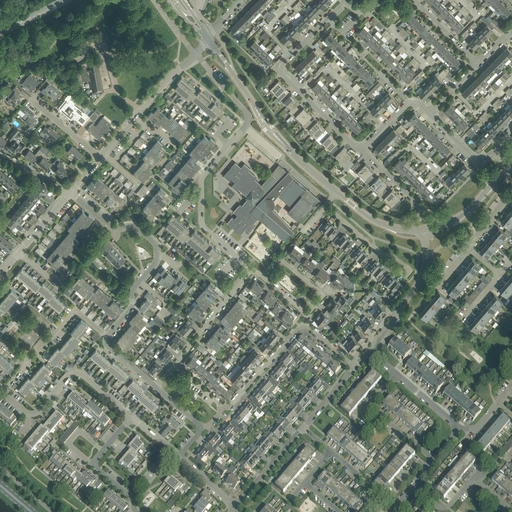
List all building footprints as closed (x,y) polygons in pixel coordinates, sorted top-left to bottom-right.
[(322,9),(327,5),(322,0),(316,0),(315,1),(316,3),(322,9)] [(435,9),(441,3),(437,0),(435,0),(430,5),(435,9)] [(496,9),(501,3),(498,0),(495,0),(491,4),(496,9)] [(259,12),(264,7),(258,2),(253,6),(259,12)] [(318,14),(322,9),(316,3),(312,8),(318,14)] [(439,14),(445,8),(441,3),(435,9),(439,14)] [(500,13),(506,7),(501,3),(496,9),(493,11),(497,15),(500,13)] [(255,16),(259,12),(253,6),(249,11),(255,16)] [(505,18),(511,12),(506,7),(500,13),(505,18)] [(314,18),(318,14),(312,8),(308,12),(314,18)] [(444,18),(450,12),(445,8),(439,14),(444,18)] [(468,15),(470,12),(468,10),(463,15),(464,16),(463,17),(469,22),(472,19),(468,15)] [(250,21),(255,16),(249,11),(244,15),(250,21)] [(309,23),(314,18),(308,12),(303,17),(309,23)] [(448,23),(454,17),(450,12),(444,18),(448,23)] [(408,27),(410,24),(416,18),(411,14),(412,14),(412,13),(403,22),(408,27)] [(246,25),(250,21),(244,15),(240,19),(246,25)] [(305,27),(309,23),(303,17),(299,21),(305,27)] [(453,27),(459,21),(454,17),(448,23),(453,27)] [(414,29),(420,23),(416,18),(410,24),(414,29)] [(489,23),(490,23),(485,18),(482,21),(487,25),(482,29),(488,35),(493,31),(492,30),(494,28),(489,23)] [(241,30),(246,25),(240,19),(235,24),(241,30)] [(305,27),(299,21),(296,19),(292,23),(294,26),(300,32),(305,27)] [(459,21),(453,27),(458,32),(463,26),(459,21)] [(419,33),(425,27),(420,23),(414,29),(419,33)] [(237,35),(241,30),(235,24),(231,28),(230,28),(237,35)] [(296,36),(300,32),(294,26),(290,30),(296,36)] [(362,38),(368,32),(363,27),(358,33),(362,38)] [(423,38),(429,32),(425,27),(419,33),(423,38)] [(484,40),(488,35),(482,29),(478,34),(484,40)] [(291,41),(296,36),(290,30),(285,35),(291,41)] [(367,42),(373,36),(368,32),(362,38),(367,42)] [(428,42),(434,36),(429,32),(423,38),(428,42)] [(484,40),(478,34),(476,32),(471,36),(474,38),(479,44),(484,40)] [(328,44),(334,38),(330,34),(330,33),(324,40),(328,44)] [(371,47),(377,41),(380,38),(375,33),(373,36),(367,42),(371,47)] [(287,45),(291,41),(285,35),(281,39),(287,45)] [(432,47),(438,41),(434,36),(428,42),(432,47)] [(333,49),(339,43),(334,38),(328,44),(333,49)] [(382,45),(385,42),(380,38),(377,41),(371,47),(376,51),(382,45)] [(475,49),(479,44),(474,38),(469,43),(475,49)] [(254,51),(259,45),(255,41),(249,47),(254,51)] [(437,51),(443,45),(438,41),(432,47),(437,51)] [(337,53),(343,47),(339,43),(333,49),(337,53)] [(258,56),(264,50),(259,45),(254,51),(258,56)] [(386,49),(382,45),(376,51),(380,55),(386,49)] [(441,56),(447,50),(443,45),(437,51),(441,56)] [(342,58),(348,52),(343,47),(337,53),(342,58)] [(511,48),(510,50),(507,48),(503,52),(509,58),(511,54),(511,48)] [(323,56),(321,54),(316,49),(314,51),(313,50),(309,55),(315,61),(317,58),(319,56),(321,57),(323,56)] [(385,60),(390,54),(386,49),(380,55),(385,60)] [(262,60),(268,54),(264,50),(258,56),(262,60)] [(446,60),(452,54),(447,50),(441,56),(446,60)] [(346,62),(352,56),(348,52),(342,58),(346,62)] [(504,63),(509,58),(503,52),(498,57),(504,63)] [(268,54),(262,60),(267,65),(273,59),(268,54)] [(389,64),(395,58),(390,54),(385,60),(389,64)] [(450,65),(456,59),(452,54),(446,60),(450,65)] [(310,65),(315,61),(309,55),(304,59),(310,65)] [(351,67),(357,61),(352,56),(346,62),(351,67)] [(500,67),(504,63),(498,57),(494,61),(500,67)] [(393,69),(399,63),(395,58),(389,64),(393,69)] [(77,92),(84,90),(82,82),(90,80),(92,91),(103,89),(103,90),(104,90),(98,59),(87,61),(88,66),(82,67),(82,70),(79,70),(72,71),(77,92)] [(306,70),(310,65),(304,59),(300,64),(306,70)] [(456,59),(450,65),(455,69),(461,63),(456,59)] [(355,71),(361,65),(357,61),(351,67),(349,69),(353,73),(355,71)] [(495,72),(500,67),(494,61),(489,66),(495,72)] [(398,73),(404,67),(399,63),(393,69),(398,73)] [(301,74),(306,70),(300,64),(295,68),(301,74)] [(360,76),(366,70),(361,65),(355,71),(360,76)] [(491,76),(495,72),(489,66),(485,70),(491,76)] [(402,78),(408,72),(404,67),(398,73),(402,78)] [(364,80),(370,74),(366,70),(360,76),(364,80)] [(486,81),(491,76),(485,70),(480,75),(486,81)] [(407,82),(413,76),(408,72),(402,78),(407,82)] [(439,74),(438,72),(435,74),(430,79),(432,80),(438,86),(443,81),(442,80),(444,78),(439,74)] [(44,88),(42,91),(45,93),(44,94),(46,93),(51,97),(50,99),(53,102),(56,99),(56,98),(55,98),(58,94),(61,91),(53,84),(55,82),(52,80),(54,76),(50,73),(48,76),(45,80),(49,83),(44,89),(44,88)] [(36,88),(35,87),(39,82),(30,74),(22,83),(31,91),(33,89),(34,90),(36,88)] [(368,89),(371,86),(376,82),(374,80),(375,79),(370,74),(364,80),(366,82),(363,84),(368,89)] [(415,81),(420,77),(417,75),(409,84),(411,86),(415,81)] [(482,85),(486,81),(480,75),(476,79),(482,85)] [(15,78),(13,81),(19,87),(22,84),(15,78)] [(180,86),(185,81),(181,78),(177,83),(178,84),(174,89),(178,92),(182,87),(180,86)] [(272,95),(274,93),(282,85),(278,81),(275,83),(271,78),(264,85),(269,91),(272,95)] [(483,87),(482,85),(476,79),(471,84),(477,90),(477,89),(480,92),(482,94),(486,89),(483,87)] [(433,91),(438,86),(432,80),(427,85),(433,91)] [(184,89),(188,84),(185,81),(180,86),(182,87),(178,92),(181,95),(186,90),(184,89)] [(316,93),(322,87),(316,81),(311,86),(312,87),(312,88),(316,93)] [(376,90),(381,85),(379,82),(370,91),(372,94),(376,89),(376,90)] [(187,91),(192,86),(188,84),(184,89),(186,90),(181,95),(185,98),(189,93),(187,91)] [(473,94),(477,90),(471,84),(467,88),(473,94)] [(279,101),(286,95),(283,92),(286,89),(282,85),(274,93),(278,97),(276,98),(279,101)] [(429,95),(433,91),(427,85),(423,89),(429,95)] [(190,98),(195,93),(193,92),(195,90),(192,86),(187,91),(189,93),(185,98),(188,101),(190,98)] [(321,97),(327,91),(322,87),(316,93),(321,97)] [(429,95),(423,89),(421,87),(416,91),(424,100),(429,95)] [(20,93),(16,89),(14,88),(7,96),(9,98),(8,99),(8,100),(8,101),(8,102),(9,103),(10,103),(11,103),(11,102),(16,106),(18,104),(20,102),(20,101),(20,100),(18,98),(19,96),(18,95),(20,93)] [(473,94),(467,88),(462,93),(462,92),(465,96),(464,97),(467,100),(468,99),(473,94)] [(200,98),(204,93),(200,90),(196,95),(195,93),(190,98),(194,101),(198,96),(200,98)] [(325,102),(331,96),(327,91),(321,97),(325,102)] [(395,98),(394,97),(389,92),(384,97),(390,103),(395,98)] [(203,101),(207,96),(204,93),(200,98),(198,96),(194,101),(197,104),(202,99),(203,101)] [(72,105),(68,101),(71,97),(71,95),(70,94),(68,94),(65,99),(66,99),(59,108),(60,109),(60,110),(71,119),(73,117),(82,125),(86,120),(81,116),(83,114),(83,112),(74,104),(72,105)] [(287,106),(296,98),(291,94),(288,97),(286,95),(279,101),(282,104),(283,102),(287,106)] [(207,104),(211,99),(207,96),(203,101),(202,99),(197,104),(201,107),(205,102),(207,104)] [(330,106),(336,100),(331,96),(325,102),(330,106)] [(334,111),(343,102),(338,97),(336,100),(330,106),(334,111)] [(386,107),(390,103),(384,97),(380,101),(386,107)] [(291,116),(298,109),(295,106),(300,102),(296,98),(287,106),(291,110),(288,112),(291,116)] [(210,107),(214,102),(211,99),(207,104),(205,102),(201,107),(204,110),(208,105),(210,107)] [(381,112),(386,107),(380,101),(375,106),(381,112)] [(213,110),(218,105),(214,102),(210,107),(208,105),(204,110),(208,113),(212,108),(213,110)] [(339,115),(346,107),(342,103),(343,102),(334,111),(339,115)] [(455,110),(454,109),(456,108),(451,104),(444,111),(449,116),(455,110)] [(217,113),(221,108),(218,105),(213,110),(212,108),(208,113),(211,116),(215,111),(217,113)] [(380,113),(381,112),(375,106),(371,111),(378,118),(381,115),(380,113)] [(33,113),(27,107),(25,110),(27,111),(25,112),(26,113),(23,117),(26,119),(24,121),(30,125),(27,129),(31,131),(35,127),(34,126),(36,124),(35,123),(37,121),(35,119),(35,118),(33,116),(32,117),(31,116),(33,113)] [(343,120),(349,114),(351,112),(346,107),(339,115),(343,120)] [(157,116),(161,111),(157,108),(153,113),(151,111),(147,117),(151,120),(155,115),(157,116)] [(219,114),(220,116),(225,111),(221,108),(217,113),(215,111),(211,116),(215,119),(219,114)] [(298,122),(299,121),(308,112),(304,108),(300,111),(298,109),(291,116),(294,118),(298,122)] [(459,114),(455,110),(449,116),(453,120),(459,114)] [(508,121),(511,116),(511,115),(506,110),(502,115),(508,121)] [(160,119),(164,114),(161,111),(157,116),(155,115),(151,120),(154,123),(158,118),(160,119)] [(305,129),(311,122),(309,120),(312,116),(308,112),(299,121),(303,124),(302,126),(305,129)] [(93,113),(89,117),(93,121),(97,116),(93,113)] [(413,124),(419,118),(414,114),(415,113),(412,115),(411,114),(407,118),(413,124)] [(161,125),(168,117),(164,114),(160,119),(158,118),(154,123),(158,126),(160,123),(161,125)] [(348,124),(354,118),(349,114),(343,120),(348,124)] [(464,119),(460,115),(459,114),(453,120),(458,125),(464,119)] [(503,125),(508,121),(502,115),(497,119),(503,125)] [(171,124),(175,119),(171,116),(169,118),(168,117),(161,125),(165,127),(169,123),(171,124)] [(109,127),(111,125),(112,124),(103,117),(95,126),(92,123),(87,130),(89,131),(89,132),(90,133),(95,136),(94,136),(95,134),(97,136),(96,137),(99,139),(109,127)] [(352,129),(358,123),(354,118),(348,124),(352,129)] [(417,129),(423,123),(419,118),(413,124),(417,129)] [(174,127),(178,122),(175,119),(171,124),(169,123),(165,127),(168,130),(172,125),(174,127)] [(468,123),(465,120),(464,119),(458,125),(464,131),(469,127),(467,125),(468,123)] [(499,130),(503,125),(497,119),(493,124),(499,130)] [(311,135),(321,125),(317,121),(314,125),(311,122),(305,129),(307,131),(311,135)] [(177,130),(182,125),(178,122),(174,127),(172,125),(168,130),(172,133),(176,128),(177,130)] [(358,123),(352,129),(357,133),(363,127),(358,123)] [(422,133),(428,127),(423,123),(417,129),(422,133)] [(494,134),(499,130),(493,124),(488,128),(494,134)] [(181,133),(185,128),(182,125),(177,130),(176,128),(172,133),(175,136),(179,131),(181,133)] [(318,142),(324,135),(322,133),(325,129),(321,125),(311,135),(315,139),(316,140),(318,142)] [(40,127),(38,130),(40,132),(40,133),(44,137),(44,138),(44,139),(45,140),(46,140),(47,139),(48,140),(51,138),(55,141),(56,139),(60,135),(53,129),(52,129),(50,128),(51,127),(50,126),(44,133),(42,131),(45,127),(43,129),(40,127)] [(426,138),(432,132),(428,127),(422,133),(426,138)] [(11,140),(19,131),(16,128),(8,138),(11,140)] [(184,136),(189,131),(185,128),(181,133),(179,131),(175,136),(181,141),(185,136),(184,136)] [(399,135),(401,133),(397,128),(395,131),(394,130),(389,134),(395,140),(398,143),(403,138),(400,135),(399,135)] [(475,133),(474,132),(470,128),(466,133),(468,135),(471,138),(475,133)] [(490,139),(494,134),(488,128),(484,133),(490,139)] [(431,142),(437,136),(432,132),(426,138),(431,142)] [(485,143),(490,139),(484,133),(479,137),(485,143)] [(326,147),(334,138),(330,134),(327,138),(324,135),(318,142),(320,145),(322,143),(326,147)] [(390,145),(395,140),(389,134),(385,139),(390,145)] [(208,141),(213,146),(215,143),(210,138),(209,140),(204,136),(201,139),(206,143),(208,141)] [(435,147),(441,141),(437,136),(431,142),(435,147)] [(481,148),(485,143),(479,137),(475,142),(481,148)] [(331,155),(338,148),(335,146),(338,143),(334,138),(326,147),(324,148),(328,152),(331,155)] [(210,149),(213,146),(208,141),(206,143),(201,139),(198,143),(203,147),(205,145),(210,149)] [(386,149),(390,145),(385,139),(380,143),(386,149)] [(22,153),(25,149),(27,147),(25,145),(23,147),(16,140),(10,148),(15,152),(18,149),(20,150),(19,151),(22,153)] [(157,150),(163,154),(166,150),(161,146),(162,145),(157,140),(154,144),(159,148),(157,150)] [(440,151),(446,145),(441,141),(435,147),(440,151)] [(206,153),(210,149),(205,145),(203,147),(198,143),(195,146),(200,150),(201,149),(206,153)] [(375,147),(376,148),(373,151),(379,156),(386,149),(380,143),(377,146),(377,145),(375,147)] [(160,157),(163,154),(157,150),(159,148),(154,144),(151,147),(156,151),(154,153),(160,157)] [(449,151),(450,150),(446,145),(440,151),(444,156),(445,155),(447,157),(451,153),(449,151)] [(38,158),(46,149),(42,146),(35,155),(29,149),(24,155),(31,161),(36,156),(38,158)] [(77,160),(82,154),(72,146),(67,152),(77,160)] [(204,156),(206,153),(201,149),(200,150),(195,146),(192,150),(197,154),(198,152),(204,156)] [(136,151),(132,147),(131,147),(129,149),(134,153),(137,155),(138,154),(135,152),(136,151)] [(157,161),(160,157),(154,153),(156,151),(151,147),(148,151),(153,155),(151,157),(157,161)] [(339,160),(347,152),(343,148),(340,151),(338,148),(331,155),(334,158),(335,156),(339,160)] [(47,155),(46,155),(50,151),(46,149),(38,158),(40,160),(38,162),(45,168),(50,163),(44,158),(47,155)] [(137,155),(134,153),(129,149),(127,151),(132,156),(133,155),(137,158),(138,156),(137,155)] [(201,160),(204,156),(198,152),(197,154),(192,150),(189,153),(192,155),(197,160),(198,158),(201,160)] [(154,165),(157,161),(151,157),(153,155),(148,151),(145,155),(150,159),(149,160),(154,165)] [(348,159),(352,156),(347,152),(339,160),(343,164),(341,165),(344,168),(341,171),(342,172),(339,175),(341,177),(350,168),(354,164),(348,159)] [(151,168),(154,165),(149,160),(150,159),(145,155),(142,158),(145,160),(143,161),(151,168)] [(196,161),(197,160),(192,155),(189,159),(193,163),(192,164),(197,169),(200,165),(196,161)] [(66,170),(62,167),(64,165),(59,161),(61,159),(59,157),(53,164),(55,166),(53,169),(54,170),(53,170),(54,172),(55,171),(61,176),(66,170)] [(407,161),(405,159),(401,161),(398,158),(393,163),(395,165),(394,166),(398,170),(404,164),(407,161)] [(194,172),(197,169),(192,164),(193,163),(189,159),(186,162),(191,166),(189,168),(194,172)] [(150,169),(151,168),(143,161),(140,165),(145,169),(144,171),(149,175),(152,171),(150,169)] [(360,177),(370,168),(365,164),(362,167),(357,162),(357,161),(354,164),(350,168),(353,171),(356,174),(360,177)] [(191,176),(194,172),(189,168),(191,166),(186,162),(183,166),(188,170),(186,171),(191,176)] [(279,165),(261,185),(254,179),(253,181),(251,180),(255,176),(249,171),(250,169),(244,163),(241,167),(235,162),(230,168),(232,170),(231,172),(229,170),(223,176),(230,181),(231,179),(235,182),(231,186),(238,192),(239,190),(247,196),(245,198),(247,199),(242,206),(244,207),(243,209),(239,205),(233,212),(237,215),(234,218),(232,217),(227,223),(222,229),(237,242),(242,236),(241,235),(244,231),(248,234),(255,226),(253,224),(260,217),(263,220),(266,224),(265,225),(285,241),(293,231),(272,208),(273,208),(274,206),(275,205),(275,202),(275,201),(274,200),(278,196),(291,207),(288,212),(300,223),(304,219),(320,200),(320,201),(320,200),(316,197),(315,198),(310,193),(311,192),(307,189),(306,190),(287,174),(288,173),(279,165)] [(403,175),(409,169),(404,164),(398,170),(403,175)] [(470,170),(468,167),(464,164),(460,168),(466,174),(470,170)] [(146,178),(149,175),(144,171),(145,169),(140,165),(138,168),(142,172),(141,174),(146,178)] [(189,179),(191,176),(186,171),(188,170),(183,166),(180,169),(185,173),(183,174),(189,179)] [(141,174),(142,172),(138,168),(133,173),(143,182),(146,178),(141,174)] [(363,187),(373,178),(370,175),(374,172),(370,168),(360,177),(364,181),(360,184),(363,187)] [(461,179),(466,174),(460,168),(455,173),(461,179)] [(186,182),(189,179),(183,174),(185,173),(180,169),(177,172),(182,176),(181,178),(186,182)] [(407,179),(413,173),(409,169),(403,175),(407,179)] [(183,186),(186,182),(181,178),(182,176),(177,172),(174,176),(179,180),(178,181),(183,186)] [(3,184),(9,177),(4,173),(0,177),(0,181),(3,184)] [(412,184),(418,178),(413,173),(407,179),(412,184)] [(457,183),(461,179),(455,173),(451,177),(457,183)] [(180,189),(183,186),(178,181),(179,180),(174,176),(171,179),(176,183),(175,185),(180,189)] [(8,188),(14,181),(9,177),(3,184),(8,188)] [(102,181),(100,179),(98,177),(94,182),(92,181),(88,186),(91,189),(96,184),(98,185),(102,181)] [(374,189),(383,181),(379,177),(375,180),(373,178),(363,187),(366,190),(369,187),(370,188),(371,187),(374,190),(374,189)] [(452,188),(457,183),(451,177),(446,182),(452,188)] [(416,188),(422,182),(418,178),(412,184),(416,188)] [(177,193),(180,189),(175,185),(176,183),(171,179),(168,183),(173,187),(171,189),(177,193)] [(6,190),(7,192),(11,195),(19,186),(14,181),(8,188),(6,190)] [(105,183),(104,183),(102,181),(98,185),(96,184),(91,189),(95,192),(99,187),(101,188),(105,183)] [(380,197),(386,191),(384,188),(387,185),(383,181),(374,189),(378,193),(377,194),(380,197)] [(421,193),(427,187),(422,182),(416,188),(421,193)] [(53,202),(55,199),(51,195),(50,196),(47,194),(50,191),(47,188),(48,187),(43,183),(42,184),(40,183),(36,187),(43,193),(48,198),(53,202)] [(108,186),(105,183),(101,188),(99,187),(95,192),(98,195),(103,190),(105,191),(108,186)] [(108,194),(112,189),(108,186),(105,191),(103,190),(98,195),(102,198),(106,193),(108,194)] [(39,198),(43,193),(36,187),(32,192),(39,198)] [(425,197),(431,191),(427,187),(421,193),(425,197)] [(161,197),(166,202),(169,198),(167,196),(168,195),(160,188),(157,192),(162,196),(161,197)] [(115,192),(112,189),(108,194),(106,193),(102,198),(105,201),(109,196),(111,197),(115,192)] [(388,202),(396,194),(392,190),(389,193),(386,191),(380,197),(383,200),(384,199),(388,202)] [(436,196),(435,195),(431,191),(425,197),(430,202),(436,196)] [(34,203),(39,198),(32,192),(28,197),(34,203)] [(119,195),(116,193),(115,192),(111,197),(109,196),(105,201),(108,204),(113,198),(115,200),(119,195)] [(163,205),(166,202),(161,197),(162,196),(157,192),(154,195),(159,199),(158,201),(163,205)] [(434,206),(440,200),(443,198),(438,193),(435,195),(436,196),(430,202),(434,206)] [(389,207),(390,208),(393,211),(400,204),(400,203),(399,204),(397,201),(400,198),(396,194),(388,202),(391,205),(389,207)] [(122,198),(120,196),(119,195),(115,200),(113,198),(108,204),(112,207),(116,202),(118,203),(122,198)] [(160,208),(163,205),(158,201),(159,199),(154,195),(151,198),(156,202),(155,204),(160,208)] [(30,208),(34,203),(28,197),(23,202),(30,208)] [(126,201),(123,199),(122,198),(118,203),(116,202),(112,207),(119,213),(123,208),(121,206),(126,201)] [(157,212),(160,208),(155,204),(156,202),(151,198),(148,202),(153,206),(152,208),(157,212)] [(26,213),(30,208),(23,202),(19,207),(26,213)] [(154,215),(157,212),(152,208),(153,206),(148,202),(146,205),(150,209),(149,211),(154,215)] [(151,219),(154,215),(149,211),(150,209),(146,205),(143,209),(147,213),(146,215),(151,219)] [(22,218),(26,213),(19,207),(15,212),(22,218)] [(24,220),(22,218),(15,212),(11,217),(17,223),(20,225),(24,220)] [(94,218),(89,214),(87,216),(83,212),(79,215),(84,220),(86,218),(91,222),(94,218)] [(88,226),(91,222),(86,218),(84,220),(79,215),(76,219),(81,223),(83,221),(88,226)] [(511,217),(508,215),(506,217),(504,215),(503,217),(511,224),(511,217)] [(32,217),(32,218),(30,216),(28,219),(29,220),(28,221),(32,225),(33,223),(34,224),(36,222),(32,217)] [(171,224),(175,219),(172,216),(167,221),(169,222),(165,227),(169,230),(173,225),(171,224)] [(17,223),(11,217),(7,222),(13,228),(15,226),(20,231),(21,230),(26,234),(28,231),(23,227),(20,225),(17,223)] [(511,224),(503,217),(501,218),(504,220),(502,222),(499,220),(508,228),(506,230),(511,234),(511,232),(511,231),(510,229),(511,226),(511,224)] [(85,229),(88,226),(83,221),(81,223),(76,219),(73,222),(78,227),(80,225),(85,229)] [(179,222),(177,220),(175,219),(171,224),(173,225),(169,230),(172,233),(176,228),(174,227),(179,222)] [(326,232),(332,225),(328,221),(325,225),(322,223),(318,228),(321,230),(322,229),(326,232)] [(82,233),(85,229),(80,225),(78,227),(73,222),(70,226),(76,230),(77,229),(82,233)] [(182,225),(181,223),(179,222),(174,227),(176,228),(172,233),(175,236),(180,231),(178,230),(182,225)] [(186,228),(184,226),(182,225),(178,230),(180,231),(175,236),(179,239),(183,234),(181,233),(186,228)] [(332,240),(333,239),(336,235),(334,233),(337,229),(332,225),(326,232),(325,234),(332,240)] [(79,236),(82,233),(77,229),(76,230),(70,226),(68,229),(70,231),(75,235),(77,234),(79,236)] [(511,234),(506,230),(504,232),(497,227),(500,229),(498,231),(496,229),(494,231),(506,241),(507,242),(510,238),(509,237),(511,234)] [(189,231),(187,229),(186,228),(181,233),(183,234),(179,239),(183,242),(185,240),(189,234),(187,233),(189,231)] [(74,237),(75,235),(70,231),(67,235),(72,239),(71,240),(76,245),(79,241),(74,237)] [(198,234),(196,233),(195,231),(190,236),(189,234),(185,240),(188,242),(192,238),(194,239),(198,234)] [(505,242),(506,241),(494,231),(493,232),(495,234),(493,237),(501,243),(504,240),(505,242)] [(201,237),(200,235),(198,234),(194,239),(192,238),(188,242),(191,245),(195,241),(197,242),(201,237)] [(73,248),(76,245),(71,240),(72,239),(67,235),(64,238),(69,243),(68,244),(73,248)] [(342,246),(348,239),(344,235),(340,239),(338,237),(334,241),(341,248),(342,246)] [(0,245),(2,247),(8,241),(3,237),(0,240),(0,245)] [(205,240),(203,238),(201,237),(197,242),(195,241),(191,245),(195,248),(199,244),(201,245),(205,240)] [(499,246),(501,243),(493,237),(491,239),(489,237),(488,239),(499,248),(500,247),(499,246)] [(70,252),(73,248),(68,244),(69,243),(64,238),(61,242),(66,246),(65,247),(70,252)] [(348,254),(349,253),(352,249),(349,246),(353,242),(348,239),(342,246),(347,250),(345,251),(348,254)] [(496,252),(499,248),(488,239),(487,240),(489,242),(487,244),(495,251),(496,252)] [(208,243),(207,241),(205,240),(201,245),(199,244),(195,248),(198,251),(202,247),(204,248),(208,243)] [(2,247),(4,248),(7,252),(13,245),(8,241),(2,247)] [(125,260),(107,241),(99,249),(117,268),(125,260)] [(67,255),(70,252),(65,247),(66,246),(61,242),(58,245),(63,249),(62,251),(67,255)] [(212,246),(210,244),(208,243),(204,248),(202,247),(198,251),(202,254),(206,249),(207,251),(212,246)] [(492,254),(495,251),(487,244),(485,246),(483,245),(481,246),(493,256),(493,255),(492,254)] [(64,258),(67,255),(62,251),(63,249),(58,245),(55,248),(61,253),(59,254),(64,258)] [(215,249),(214,247),(212,246),(207,251),(206,249),(202,254),(205,257),(209,252),(211,254),(215,249)] [(492,257),(493,256),(481,246),(480,247),(482,249),(480,252),(478,249),(478,250),(488,259),(491,256),(492,257)] [(298,251),(298,250),(294,247),(288,254),(292,257),(298,251)] [(61,262),(64,258),(59,254),(61,253),(55,248),(52,252),(57,256),(56,257),(61,262)] [(303,258),(307,253),(305,251),(301,248),(298,251),(292,257),(297,261),(301,256),(303,258)] [(358,259),(364,252),(359,248),(356,252),(353,250),(349,255),(354,258),(355,257),(358,259)] [(219,252),(217,250),(215,249),(211,254),(209,252),(205,257),(209,260),(213,255),(214,257),(219,252)] [(58,265),(61,262),(56,257),(57,256),(52,252),(49,255),(55,260),(53,261),(58,265)] [(216,258),(218,260),(222,255),(219,252),(214,257),(213,255),(209,260),(212,263),(216,258)] [(311,261),(307,258),(310,254),(309,252),(308,253),(307,253),(303,258),(305,260),(301,264),(305,268),(313,259),(311,261)] [(364,267),(364,266),(368,262),(365,260),(368,256),(364,252),(358,259),(362,263),(361,265),(364,267)] [(55,269),(58,265),(53,261),(55,260),(49,255),(47,259),(48,260),(45,264),(50,268),(52,266),(55,269)] [(334,256),(331,259),(339,265),(341,262),(334,256)] [(478,271),(481,267),(471,258),(473,260),(470,264),(478,271)] [(316,269),(318,266),(320,264),(313,259),(305,268),(309,272),(313,267),(316,269)] [(326,270),(322,267),(325,264),(322,262),(320,264),(318,266),(321,268),(314,276),(318,280),(326,270)] [(374,273),(380,265),(375,262),(372,266),(369,263),(365,268),(372,274),(374,273)] [(475,274),(478,271),(470,264),(467,268),(475,274)] [(379,280),(380,279),(383,276),(381,273),(384,269),(380,265),(374,273),(377,275),(375,277),(379,280)] [(163,277),(168,272),(162,266),(158,271),(158,272),(154,277),(158,280),(162,275),(163,277)] [(20,279),(26,272),(22,268),(16,275),(20,279)] [(333,270),(332,271),(328,268),(326,270),(318,280),(323,283),(327,278),(330,280),(333,276),(336,273),(336,272),(333,270)] [(471,278),(475,274),(467,268),(463,271),(471,278)] [(336,286),(341,279),(338,276),(340,273),(337,271),(336,272),(336,273),(333,276),(335,278),(331,282),(336,286)] [(468,282),(471,278),(463,271),(460,275),(468,282)] [(24,282),(30,275),(26,272),(20,279),(24,282)] [(167,280),(171,275),(168,272),(163,277),(162,275),(158,280),(161,283),(165,278),(167,280)] [(26,287),(28,286),(34,278),(30,275),(24,282),(23,284),(26,287)] [(168,285),(175,277),(171,275),(167,280),(165,278),(161,283),(165,286),(167,284),(168,285)] [(389,286),(395,279),(391,275),(388,279),(385,277),(381,282),(388,288),(389,286)] [(465,286),(468,282),(460,275),(457,279),(465,286)] [(80,284),(84,279),(80,276),(76,281),(70,288),(72,289),(74,287),(77,290),(81,285),(80,284)] [(178,284),(182,279),(178,276),(176,279),(175,277),(168,285),(172,288),(176,283),(178,284)] [(32,289),(38,282),(34,278),(28,286),(32,289)] [(340,289),(343,286),(346,282),(342,278),(341,279),(336,286),(340,289)] [(83,287),(87,282),(84,279),(80,284),(81,285),(77,290),(81,293),(85,288),(83,287)] [(181,287),(185,282),(182,279),(178,284),(176,283),(172,288),(175,291),(179,286),(181,287)] [(390,299),(399,289),(397,287),(400,283),(395,279),(389,286),(394,290),(388,297),(390,299)] [(462,290),(465,286),(457,279),(454,283),(462,290)] [(251,294),(253,291),(259,284),(255,281),(251,285),(249,283),(244,288),(251,294)] [(42,285),(38,282),(32,289),(36,292),(37,290),(42,285)] [(87,289),(91,285),(87,282),(83,287),(85,288),(81,293),(84,296),(88,291),(87,289)] [(179,286),(175,291),(179,294),(183,289),(184,291),(189,285),(185,282),(181,287),(179,286)] [(211,292),(216,296),(221,290),(216,286),(210,282),(207,286),(212,290),(211,292)] [(41,294),(47,287),(43,283),(42,285),(37,290),(41,294)] [(458,293),(462,290),(454,283),(450,287),(458,293)] [(511,293),(511,292),(511,288),(506,283),(504,285),(502,284),(500,285),(511,294),(511,295),(511,294),(511,293)] [(212,290),(207,286),(205,284),(202,287),(204,289),(209,293),(208,295),(213,299),(216,296),(211,292),(212,290)] [(253,291),(251,294),(253,296),(251,300),(254,303),(257,300),(262,294),(259,292),(263,288),(259,284),(253,291)] [(89,296),(94,291),(92,290),(94,288),(91,285),(87,289),(88,291),(84,296),(87,299),(89,296)] [(507,298),(511,294),(500,285),(499,286),(501,288),(500,290),(497,288),(497,289),(503,294),(501,296),(506,301),(508,298),(507,298)] [(45,297),(51,290),(47,287),(41,294),(45,297)] [(455,297),(458,293),(450,287),(447,290),(445,288),(452,294),(450,297),(455,301),(457,298),(455,297)] [(99,296),(103,291),(99,288),(95,293),(94,291),(89,296),(93,300),(97,295),(99,296)] [(210,303),(213,299),(208,295),(209,293),(204,289),(201,292),(206,297),(205,298),(210,303)] [(447,298),(438,290),(437,289),(436,289),(439,292),(437,294),(435,292),(433,294),(445,303),(446,302),(444,301),(447,298)] [(8,294),(15,300),(17,298),(22,302),(24,299),(19,295),(18,296),(11,290),(8,294)] [(53,295),(54,295),(55,293),(51,290),(45,297),(49,300),(53,295)] [(102,299),(106,294),(103,291),(99,296),(97,295),(93,300),(96,302),(101,297),(102,299)] [(157,299),(152,295),(148,291),(144,296),(147,299),(156,306),(158,304),(155,302),(157,299)] [(207,306),(210,303),(205,298),(206,297),(201,292),(199,296),(203,300),(202,302),(207,306)] [(266,303),(272,295),(268,292),(264,296),(262,294),(257,300),(260,302),(262,299),(266,303)] [(506,301),(501,296),(499,299),(493,293),(495,295),(493,298),(491,296),(490,297),(500,306),(503,302),(504,303),(506,301)] [(12,304),(15,300),(8,294),(5,298),(12,304)] [(106,302),(110,297),(106,294),(102,299),(101,297),(96,302),(100,306),(104,300),(106,302)] [(444,304),(445,303),(433,294),(432,295),(435,297),(432,299),(440,306),(443,303),(444,304)] [(57,298),(54,295),(53,295),(49,300),(47,302),(51,306),(57,298)] [(267,314),(269,312),(275,305),(272,304),(276,299),(272,295),(266,303),(264,305),(268,309),(265,312),(267,314)] [(346,298),(342,295),(339,299),(342,302),(344,304),(345,305),(347,303),(348,303),(352,299),(349,296),(347,299),(346,298)] [(204,309),(207,306),(202,302),(203,300),(199,296),(196,299),(198,301),(197,303),(204,309)] [(109,305),(114,300),(110,297),(106,302),(104,300),(100,306),(103,309),(108,303),(109,305)] [(501,307),(500,306),(490,297),(489,299),(491,301),(489,303),(497,310),(499,307),(501,308),(501,307)] [(8,308),(12,304),(5,298),(1,302),(8,308)] [(55,309),(61,302),(57,298),(51,306),(55,309)] [(339,304),(337,302),(333,298),(329,302),(336,308),(339,304)] [(154,309),(156,306),(147,299),(145,301),(144,301),(142,303),(149,309),(151,306),(154,309)] [(382,303),(378,300),(377,299),(371,305),(374,307),(376,309),(382,314),(386,310),(380,305),(382,303)] [(438,309),(440,306),(432,299),(430,302),(428,300),(427,301),(438,311),(439,310),(438,309)] [(113,308),(117,303),(114,300),(109,305),(108,303),(103,309),(107,311),(111,306),(113,308)] [(245,308),(248,304),(244,301),(242,303),(238,300),(235,304),(240,308),(238,310),(243,314),(246,310),(245,308)] [(438,312),(438,311),(427,301),(426,303),(428,304),(426,307),(434,314),(436,311),(438,312)] [(5,312),(8,308),(1,302),(0,303),(0,307),(3,310),(5,312)] [(55,309),(59,312),(65,305),(61,302),(55,309)] [(334,311),(336,308),(329,302),(326,307),(330,310),(328,313),(334,318),(337,315),(337,313),(334,311)] [(116,311),(120,306),(117,303),(113,308),(111,306),(107,311),(105,313),(109,316),(115,309),(116,311)] [(147,311),(149,309),(142,303),(141,305),(139,308),(148,316),(150,314),(147,311)] [(203,311),(204,309),(197,303),(194,306),(199,311),(197,312),(202,317),(205,313),(203,311)] [(275,318),(280,313),(277,311),(281,306),(277,303),(275,305),(269,312),(273,316),(275,318)] [(494,313),(497,310),(489,303),(487,305),(485,304),(483,305),(495,315),(496,314),(494,313)] [(240,317),(243,314),(238,310),(240,308),(235,304),(232,307),(237,311),(235,313),(240,317)] [(494,316),(495,315),(483,305),(482,306),(484,308),(482,311),(490,318),(493,315),(494,316)] [(112,318),(113,317),(118,312),(119,314),(124,309),(120,306),(116,311),(115,309),(109,316),(112,318)] [(199,320),(202,317),(197,312),(199,311),(194,306),(191,310),(196,314),(194,316),(199,320)] [(237,321),(240,317),(235,313),(237,311),(232,307),(229,310),(234,315),(232,316),(237,321)] [(383,315),(382,314),(376,309),(374,307),(370,311),(369,310),(367,313),(371,316),(372,317),(374,315),(380,319),(383,315)] [(431,317),(434,314),(426,307),(424,309),(422,307),(420,309),(432,319),(433,318),(431,317)] [(367,313),(366,312),(363,309),(362,311),(364,313),(364,314),(367,317),(364,321),(365,322),(371,327),(375,323),(369,318),(371,316),(367,313)] [(431,320),(432,319),(420,309),(419,310),(422,312),(420,314),(417,312),(427,322),(430,318),(431,320)] [(196,324),(199,320),(194,316),(196,314),(191,310),(188,313),(190,315),(188,317),(191,319),(196,324)] [(234,324),(237,321),(232,316),(234,315),(229,310),(226,314),(231,318),(230,320),(234,324)] [(284,321),(290,314),(286,310),(282,315),(280,313),(275,318),(279,322),(282,319),(284,321)] [(144,315),(143,316),(138,311),(135,315),(141,319),(139,321),(144,325),(147,321),(149,322),(152,320),(150,318),(149,319),(144,315)] [(326,315),(325,315),(322,311),(318,316),(325,321),(327,319),(329,321),(332,321),(334,318),(328,313),(326,315)] [(488,321),(490,318),(482,311),(480,313),(478,311),(477,313),(488,322),(489,322),(488,321)] [(488,323),(488,322),(477,313),(476,314),(478,316),(476,318),(484,325),(486,322),(488,323)] [(232,327),(234,324),(230,320),(231,318),(226,314),(223,317),(228,322),(227,323),(232,327)] [(288,329),(293,324),(290,322),(294,318),(290,314),(284,321),(282,324),(288,329)] [(141,329),(144,325),(139,321),(141,319),(135,315),(132,318),(137,323),(136,324),(141,329)] [(321,326),(325,321),(318,316),(314,320),(321,326)] [(229,331),(232,327),(227,323),(228,322),(223,317),(220,321),(225,325),(224,326),(229,331)] [(138,332),(141,329),(136,324),(137,323),(132,318),(129,322),(132,324),(130,326),(138,332)] [(481,328),(484,325),(476,318),(474,321),(472,319),(470,320),(482,330),(483,329),(481,328)] [(85,324),(86,323),(82,319),(77,324),(85,330),(88,327),(85,324)] [(192,328),(189,324),(184,320),(182,322),(181,321),(179,323),(180,324),(189,332),(192,328)] [(270,323),(267,321),(265,320),(263,322),(266,324),(266,325),(269,328),(271,329),(274,327),(270,323)] [(481,331),(482,330),(470,320),(469,322),(471,323),(469,326),(467,324),(471,327),(477,333),(480,330),(481,331)] [(372,328),(371,327),(365,322),(361,326),(359,324),(357,326),(362,331),(364,329),(368,332),(372,328)] [(81,334),(85,330),(77,324),(74,328),(81,334)] [(186,336),(189,332),(180,324),(177,328),(174,326),(172,328),(174,329),(178,333),(180,331),(186,336)] [(362,331),(357,326),(356,325),(354,327),(356,328),(355,329),(358,332),(355,336),(358,338),(362,342),(366,338),(360,333),(362,331)] [(137,334),(138,332),(130,326),(127,329),(133,333),(132,335),(136,339),(139,336),(137,334)] [(229,331),(224,326),(222,328),(220,326),(217,330),(222,334),(223,332),(228,336),(231,333),(229,331)] [(78,338),(81,334),(74,328),(71,332),(73,334),(78,338)] [(273,331),(271,329),(269,328),(266,331),(270,335),(276,340),(279,336),(276,332),(273,330),(273,331)] [(133,342),(136,339),(132,335),(133,333),(127,329),(124,332),(130,337),(129,338),(133,342)] [(225,340),(228,336),(223,332),(222,334),(217,330),(214,333),(219,337),(220,336),(225,340)] [(130,346),(133,342),(129,338),(130,337),(124,332),(121,336),(127,340),(126,342),(130,346)] [(182,340),(178,337),(173,333),(170,337),(178,344),(182,340)] [(222,343),(225,340),(220,336),(219,337),(214,333),(211,337),(216,341),(217,339),(222,343)] [(80,340),(78,338),(73,334),(70,337),(77,344),(80,340)] [(355,336),(353,334),(351,336),(353,338),(349,342),(356,348),(355,348),(356,349),(360,344),(356,341),(358,338),(355,336)] [(272,344),(276,340),(270,335),(266,339),(272,344)] [(127,349),(130,346),(126,342),(127,340),(121,336),(119,339),(124,344),(123,345),(127,349)] [(301,348),(308,339),(304,336),(300,339),(298,337),(288,349),(290,352),(296,344),(301,348)] [(73,348),(77,344),(70,337),(66,341),(73,348)] [(175,348),(178,344),(170,337),(166,341),(175,348)] [(219,347),(222,343),(217,339),(216,341),(211,337),(208,340),(213,344),(214,343),(219,347)] [(391,351),(401,340),(400,339),(399,340),(396,338),(387,348),(389,346),(391,348),(389,350),(391,351)] [(124,353),(127,349),(123,345),(124,344),(119,339),(116,343),(120,347),(119,348),(124,353)] [(269,348),(272,344),(266,339),(263,343),(269,348)] [(307,349),(313,341),(312,341),(311,341),(310,341),(308,339),(301,348),(302,349),(304,347),(307,349)] [(216,350),(219,347),(214,343),(213,344),(208,340),(205,344),(208,346),(206,349),(211,353),(214,349),(216,350)] [(269,348),(263,343),(260,340),(256,344),(265,352),(269,348)] [(349,342),(348,341),(346,340),(343,344),(341,343),(339,345),(344,349),(346,347),(352,352),(355,348),(356,348),(349,342)] [(400,342),(402,340),(401,340),(391,351),(392,352),(394,350),(397,352),(403,344),(400,342)] [(70,351),(73,348),(66,341),(63,345),(70,351)] [(311,352),(316,346),(313,344),(314,343),(314,342),(313,341),(307,349),(311,352)] [(398,358),(407,348),(408,346),(407,346),(406,347),(403,344),(397,352),(399,354),(397,356),(398,358)] [(67,356),(70,351),(63,345),(60,349),(59,349),(65,354),(67,356)] [(259,352),(261,350),(254,345),(249,351),(249,352),(257,359),(261,354),(259,352)] [(315,356),(321,348),(320,348),(319,348),(316,346),(311,352),(309,355),(313,358),(315,356)] [(59,349),(60,349),(58,348),(54,352),(61,358),(65,354),(59,349)] [(319,359),(324,353),(322,351),(322,350),(322,349),(321,348),(315,356),(319,359)] [(410,357),(414,352),(412,350),(411,351),(407,348),(398,358),(400,359),(402,357),(404,359),(402,361),(408,355),(410,357)] [(94,360),(100,353),(96,349),(90,357),(94,360)] [(173,354),(169,351),(167,349),(163,353),(169,358),(173,354)] [(163,353),(161,351),(157,355),(166,362),(169,358),(163,353)] [(58,362),(61,358),(54,352),(51,356),(58,362)] [(196,361),(198,359),(194,355),(195,354),(192,352),(187,358),(189,360),(186,364),(190,367),(196,361)] [(255,361),(257,359),(249,352),(246,356),(255,364),(256,363),(256,362),(255,361)] [(408,371),(417,361),(413,358),(416,354),(414,352),(410,357),(412,359),(404,368),(406,366),(409,368),(407,370),(408,371)] [(98,363),(104,356),(100,353),(94,360),(98,363)] [(323,363),(329,355),(328,355),(327,355),(324,353),(319,359),(323,363)] [(255,364),(246,356),(244,354),(240,358),(241,359),(250,367),(252,364),(253,365),(254,365),(255,364)] [(300,361),(293,356),(292,359),(287,354),(283,359),(292,366),(295,363),(297,365),(300,361)] [(327,366),(332,360),(330,358),(331,357),(330,356),(329,355),(323,363),(327,366)] [(55,366),(58,362),(51,356),(47,360),(55,366)] [(102,367),(108,360),(104,356),(98,363),(102,367)] [(0,366),(4,370),(10,362),(6,359),(0,365),(0,366)] [(248,369),(250,367),(241,359),(237,363),(241,366),(248,372),(249,371),(249,370),(248,369)] [(288,370),(292,366),(283,359),(280,363),(281,364),(286,368),(288,370)] [(107,368),(111,363),(108,360),(102,367),(106,370),(107,368)] [(162,367),(156,362),(154,360),(150,364),(159,371),(162,367)] [(331,370),(338,362),(337,362),(336,362),(335,362),(332,360),(327,366),(325,369),(327,370),(329,368),(331,370)] [(414,372),(421,364),(418,362),(419,361),(418,360),(417,361),(408,371),(410,372),(412,370),(414,372)] [(111,372),(117,364),(113,361),(111,363),(107,368),(111,372)] [(200,365),(196,361),(190,367),(193,369),(192,370),(192,371),(193,372),(200,365)] [(10,375),(14,370),(12,368),(14,366),(10,362),(4,370),(8,373),(10,375)] [(204,368),(206,365),(202,362),(200,365),(193,372),(194,373),(196,373),(196,372),(199,374),(204,368)] [(331,370),(332,370),(335,374),(341,367),(338,365),(339,364),(339,363),(338,362),(331,370)] [(40,367),(47,373),(51,369),(44,363),(40,367)] [(117,364),(111,372),(115,375),(121,368),(117,364)] [(155,375),(159,371),(150,364),(147,368),(143,365),(141,368),(146,372),(148,370),(149,371),(149,370),(155,375)] [(290,372),(288,370),(286,368),(281,364),(278,368),(284,373),(286,376),(290,372)] [(416,378),(426,366),(425,366),(424,367),(421,364),(414,372),(416,374),(414,377),(416,378)] [(243,375),(237,370),(232,366),(231,367),(233,369),(231,372),(234,374),(241,380),(242,379),(242,378),(241,378),(243,375)] [(247,373),(248,372),(241,366),(237,370),(243,375),(245,372),(246,373),(247,373)] [(422,379),(428,371),(425,368),(426,367),(426,366),(416,378),(417,379),(419,377),(422,379)] [(44,377),(47,373),(40,367),(37,371),(44,377)] [(119,378),(125,371),(121,368),(115,375),(119,378)] [(202,379),(208,372),(204,368),(199,374),(201,376),(201,377),(201,378),(202,379)] [(280,377),(284,373),(278,368),(274,372),(280,377)] [(206,383),(213,375),(215,372),(211,369),(208,372),(202,379),(203,380),(204,380),(204,379),(207,381),(205,383),(206,383)] [(41,381),(44,377),(37,371),(33,375),(41,381)] [(125,384),(130,378),(128,376),(129,375),(125,371),(119,378),(123,382),(125,384)] [(370,375),(378,382),(382,378),(373,371),(370,375)] [(423,384),(433,373),(432,372),(431,373),(428,371),(422,379),(424,381),(422,383),(423,384)] [(283,380),(280,377),(274,372),(270,376),(274,380),(272,382),(278,387),(280,385),(279,384),(277,382),(279,379),(282,382),(283,380)] [(429,385),(436,377),(433,375),(434,374),(433,373),(423,384),(425,385),(427,383),(429,385)] [(240,381),(241,380),(234,374),(230,378),(236,383),(238,381),(239,381),(240,381)] [(37,385),(41,381),(33,375),(30,379),(35,384),(37,385)] [(209,388),(215,380),(217,378),(217,377),(213,375),(206,383),(208,385),(208,386),(208,387),(209,388)] [(376,385),(378,382),(370,375),(367,378),(376,385)] [(30,379),(28,377),(25,381),(32,388),(35,384),(30,379)] [(321,381),(316,377),(314,379),(310,383),(313,385),(320,392),(323,387),(319,383),(321,381)] [(431,391),(440,381),(441,379),(440,379),(439,380),(436,377),(429,385),(432,387),(430,390),(431,391)] [(131,390),(137,383),(133,379),(132,380),(130,378),(125,384),(128,385),(127,386),(131,390)] [(373,389),(376,385),(367,378),(364,381),(373,389)] [(373,389),(364,381),(361,379),(358,382),(359,383),(370,392),(373,389)] [(214,390),(219,384),(215,380),(209,388),(210,388),(211,388),(214,390)] [(445,387),(449,382),(447,380),(444,384),(440,381),(431,391),(432,392),(434,390),(437,392),(434,394),(435,394),(443,385),(445,387)] [(29,391),(32,388),(25,381),(21,385),(29,391)] [(272,382),(270,384),(266,381),(264,384),(263,383),(262,383),(261,384),(269,391),(272,387),(275,389),(276,390),(278,387),(272,382)] [(217,395),(223,387),(225,385),(221,382),(219,384),(214,390),(216,392),(216,393),(216,394),(217,395)] [(446,399),(454,389),(451,385),(451,384),(449,382),(445,387),(447,389),(441,396),(442,396),(444,393),(446,395),(444,397),(446,399)] [(135,393),(141,386),(137,383),(131,390),(135,393)] [(367,395),(370,392),(359,383),(356,386),(358,388),(367,395)] [(265,395),(269,391),(261,384),(260,385),(261,386),(261,387),(259,389),(265,395)] [(25,396),(29,391),(21,385),(18,389),(20,391),(18,393),(23,398),(25,395),(25,396)] [(316,396),(320,392),(313,385),(309,390),(316,396)] [(139,397),(143,391),(145,390),(141,386),(135,393),(138,396),(139,397)] [(222,397),(227,391),(223,387),(217,395),(218,395),(219,395),(222,397)] [(451,400),(458,392),(455,389),(456,388),(455,387),(454,389),(446,399),(447,400),(449,398),(451,400)] [(364,399),(367,395),(358,388),(355,392),(364,399)] [(262,399),(265,395),(259,389),(257,392),(256,391),(255,391),(254,392),(262,399)] [(141,402),(147,395),(143,391),(139,397),(138,396),(137,398),(141,402)] [(226,400),(232,394),(227,391),(222,397),(226,400)] [(71,403),(77,395),(73,392),(67,399),(71,403)] [(264,401),(262,399),(254,392),(253,393),(254,395),(252,398),(254,400),(252,402),(260,409),(262,406),(261,405),(264,401)] [(361,402),(353,395),(349,392),(346,396),(350,399),(358,406),(361,402)] [(361,402),(364,399),(355,392),(353,395),(361,402)] [(453,405),(463,394),(462,393),(461,394),(458,392),(451,400),(454,402),(452,404),(453,405)] [(459,406),(466,398),(463,396),(464,395),(463,394),(453,405),(455,406),(457,404),(459,406)] [(75,406),(81,399),(77,395),(71,403),(75,406)] [(145,405),(151,398),(147,395),(141,402),(145,405)] [(311,402),(307,399),(304,396),(300,400),(307,406),(311,402)] [(386,408),(393,399),(390,396),(383,405),(386,408)] [(149,408),(155,401),(151,398),(145,405),(149,408)] [(307,406),(300,400),(297,398),(291,405),(296,410),(299,407),(304,411),(307,406)] [(461,412),(471,400),(470,400),(469,401),(466,398),(459,406),(461,408),(460,411),(461,412)] [(78,409),(85,402),(81,399),(75,406),(78,409)] [(355,409),(358,406),(350,399),(347,402),(355,409)] [(390,411),(397,402),(393,399),(386,408),(390,411)] [(467,413),(473,405),(470,402),(472,401),(471,400),(461,412),(462,413),(464,411),(467,413)] [(155,401),(149,408),(153,412),(154,413),(152,415),(151,415),(149,418),(150,419),(155,414),(160,409),(157,407),(159,405),(155,401)] [(89,405),(88,405),(85,402),(78,409),(83,413),(84,411),(89,405)] [(255,411),(257,408),(250,402),(248,404),(247,404),(243,408),(250,413),(252,411),(253,412),(255,411)] [(352,413),(355,409),(347,402),(344,405),(352,413)] [(393,414),(400,405),(397,402),(390,411),(393,414)] [(88,414),(94,407),(90,403),(88,405),(89,405),(84,411),(88,414)] [(296,410),(291,405),(287,411),(289,413),(288,415),(295,421),(298,417),(294,413),(296,410)] [(349,416),(352,413),(344,405),(341,409),(349,416)] [(397,417),(404,408),(400,405),(393,414),(397,417)] [(478,407),(477,406),(476,407),(473,405),(467,413),(469,415),(467,417),(468,418),(478,407)] [(92,417),(98,410),(94,407),(88,414),(92,417)] [(472,422),(481,411),(478,409),(479,407),(478,407),(468,418),(470,419),(472,417),(474,419),(472,422)] [(246,417),(250,413),(243,408),(240,412),(246,417)] [(400,419),(407,411),(404,408),(397,417),(400,419)] [(9,413),(6,410),(5,409),(0,414),(0,417),(3,420),(9,413)] [(96,421),(102,414),(98,410),(92,417),(96,421)] [(53,415),(60,421),(63,418),(63,417),(65,415),(60,411),(58,413),(56,411),(53,415)] [(403,422),(411,414),(407,411),(400,419),(403,422)] [(243,421),(246,417),(240,412),(236,416),(243,421)] [(295,421),(288,415),(285,412),(281,417),(291,425),(295,421)] [(506,425),(510,421),(499,412),(502,415),(498,418),(506,425)] [(12,416),(10,414),(9,413),(3,420),(6,423),(12,416)] [(259,421),(262,417),(264,414),(262,413),(260,415),(260,414),(256,419),(259,421)] [(100,424),(106,417),(102,414),(96,421),(100,424)] [(407,425),(414,417),(411,414),(403,422),(407,425)] [(56,426),(60,421),(53,415),(49,419),(56,426)] [(417,420),(419,418),(416,415),(414,417),(407,425),(410,428),(417,420)] [(16,419),(14,418),(12,416),(6,423),(10,427),(11,426),(13,428),(17,423),(15,422),(16,419)] [(163,419),(172,426),(175,429),(179,424),(170,416),(168,419),(165,416),(163,419)] [(241,424),(243,421),(236,416),(235,417),(232,419),(233,420),(237,424),(235,426),(242,432),(244,430),(243,428),(243,427),(244,426),(241,424)] [(106,417),(100,424),(104,428),(110,420),(106,417)] [(503,429),(506,425),(498,418),(495,422),(503,429)] [(53,430),(56,426),(49,419),(46,423),(53,430)] [(170,429),(172,426),(163,419),(161,421),(164,423),(162,426),(169,431),(170,429)] [(414,431),(421,423),(417,420),(410,428),(414,431)] [(500,433),(503,429),(495,422),(492,426),(500,433)] [(50,433),(53,430),(46,423),(43,427),(48,432),(50,433)] [(232,427),(231,427),(227,423),(224,427),(231,434),(233,431),(237,435),(238,433),(240,435),(242,432),(235,426),(234,425),(232,427)] [(369,435),(375,429),(370,423),(364,429),(369,435)] [(424,426),(421,423),(414,431),(417,434),(424,426)] [(424,426),(417,434),(421,437),(430,426),(427,423),(424,426)] [(43,427),(41,425),(37,430),(45,436),(46,437),(50,433),(48,432),(43,427)] [(286,432),(282,428),(278,425),(275,430),(282,436),(286,432)] [(169,431),(162,426),(160,429),(157,426),(155,428),(164,436),(166,433),(167,433),(169,431)] [(497,437),(500,433),(492,426),(489,430),(497,437)] [(233,436),(231,434),(224,427),(220,432),(225,436),(223,438),(228,443),(233,436)] [(282,436),(275,430),(272,427),(268,433),(267,432),(265,434),(270,438),(272,436),(272,435),(278,440),(282,436)] [(331,439),(338,431),(335,428),(327,436),(331,439)] [(41,440),(45,436),(37,430),(34,434),(41,440)] [(493,440),(497,437),(489,430),(485,434),(493,440)] [(334,442),(342,434),(338,431),(331,439),(334,442)] [(338,445),(347,434),(347,435),(343,432),(342,434),(334,442),(338,445)] [(38,444),(41,440),(34,434),(30,438),(38,444)] [(221,440),(217,437),(213,434),(209,438),(216,444),(219,446),(223,442),(226,445),(229,447),(231,445),(228,443),(223,438),(221,440)] [(267,441),(270,438),(265,434),(262,437),(259,435),(256,439),(258,441),(268,450),(272,445),(267,441)] [(341,448),(348,440),(351,437),(347,434),(338,445),(341,448)] [(490,444),(493,440),(485,434),(482,437),(490,444)] [(138,440),(139,439),(137,436),(135,438),(133,436),(131,438),(134,440),(136,442),(135,444),(140,448),(143,444),(138,440)] [(487,448),(490,444),(482,437),(479,441),(487,448)] [(34,448),(38,444),(30,438),(27,442),(34,448)] [(219,446),(216,444),(209,438),(206,442),(211,446),(209,449),(215,454),(217,452),(215,450),(219,446)] [(136,442),(134,440),(132,442),(130,440),(128,441),(131,444),(133,446),(132,448),(137,452),(140,448),(135,444),(136,442)] [(345,451),(352,443),(348,440),(341,448),(345,451)] [(265,454),(268,450),(258,441),(254,446),(252,444),(250,444),(249,446),(257,453),(260,450),(265,454)] [(484,452),(487,448),(479,441),(476,445),(473,443),(484,452)] [(31,451),(34,448),(27,442),(24,445),(24,446),(22,448),(28,452),(29,450),(31,451)] [(133,446),(131,444),(129,445),(127,443),(125,445),(130,449),(129,450),(134,455),(137,452),(132,448),(133,446)] [(348,454),(355,446),(352,443),(345,451),(348,454)] [(255,456),(257,453),(249,446),(247,448),(250,451),(246,456),(248,458),(249,458),(256,464),(259,460),(255,456)] [(352,457),(359,449),(355,446),(348,454),(352,457)] [(404,450),(412,457),(415,454),(407,446),(404,450)] [(207,451),(206,450),(202,447),(198,451),(206,458),(208,455),(210,457),(213,453),(215,454),(209,449),(207,451)] [(304,451),(313,459),(316,455),(307,448),(304,451)] [(355,460),(362,452),(359,449),(352,457),(355,460)] [(134,455),(129,450),(127,452),(125,450),(124,452),(126,454),(125,456),(127,458),(129,456),(134,460),(137,457),(134,455)] [(409,461),(412,457),(404,450),(401,453),(409,461)] [(55,458),(57,455),(60,453),(58,451),(56,453),(54,452),(52,455),(53,456),(49,461),(53,464),(57,459),(55,458)] [(207,458),(206,458),(198,451),(195,455),(199,459),(197,461),(196,460),(195,460),(205,468),(207,466),(203,462),(207,458)] [(310,462),(313,459),(304,451),(301,455),(310,462)] [(476,461),(468,453),(465,451),(462,454),(465,457),(473,464),(476,461)] [(358,463),(366,454),(362,452),(355,460),(358,463)] [(406,464),(409,461),(401,453),(398,457),(406,464)] [(59,461),(61,458),(63,456),(61,454),(59,456),(57,455),(55,458),(57,459),(53,464),(56,467),(60,462),(59,461)] [(127,458),(125,456),(122,454),(121,455),(123,458),(122,459),(124,461),(126,460),(131,464),(134,460),(129,456),(127,458)] [(362,466),(369,457),(366,454),(358,463),(362,466)] [(398,457),(395,454),(392,458),(395,460),(403,467),(406,464),(398,457)] [(307,465),(310,462),(301,455),(298,458),(307,465)] [(62,463),(64,461),(66,458),(65,457),(63,459),(61,458),(59,461),(60,462),(56,467),(60,470),(64,465),(62,463)] [(124,461),(122,459),(119,457),(118,459),(120,461),(119,463),(121,465),(123,464),(127,468),(131,464),(126,460),(124,461)] [(362,466),(365,469),(373,460),(369,457),(362,466)] [(470,468),(473,464),(465,457),(462,460),(470,468)] [(223,468),(220,466),(222,464),(221,462),(222,460),(220,458),(214,464),(217,466),(213,471),(217,475),(223,468)] [(247,461),(244,459),(243,459),(240,463),(241,465),(242,465),(245,468),(247,465),(252,469),(256,464),(249,458),(248,458),(247,461)] [(304,469),(307,465),(298,458),(296,462),(304,469)] [(470,468),(462,460),(459,458),(456,461),(467,471),(470,468)] [(467,471),(456,461),(453,459),(450,463),(453,465),(464,474),(467,471)] [(65,466),(68,464),(70,461),(68,460),(66,462),(64,461),(62,463),(64,465),(60,470),(63,473),(67,468),(65,466)] [(400,471),(403,467),(395,460),(392,464),(400,471)] [(301,472),(304,469),(296,462),(293,465),(301,472)] [(69,469),(71,467),(73,464),(71,463),(69,465),(68,464),(65,466),(67,468),(63,473),(67,476),(71,471),(69,469)] [(397,474),(400,471),(392,464),(389,467),(397,474)] [(298,476),(301,472),(293,465),(290,469),(298,476)] [(461,478),(464,474),(453,465),(450,468),(453,471),(461,478)] [(72,472),(75,470),(77,467),(75,466),(73,468),(71,467),(69,469),(71,471),(67,476),(70,478),(74,474),(72,472)] [(227,476),(234,468),(232,466),(229,469),(227,468),(225,470),(223,468),(217,475),(221,478),(225,474),(227,476)] [(394,478),(397,474),(389,467),(386,470),(394,478)] [(76,479),(80,474),(78,473),(80,470),(78,468),(76,471),(75,470),(72,472),(74,474),(70,478),(74,481),(76,479)] [(236,479),(234,477),(235,476),(233,474),(237,470),(234,468),(227,476),(229,478),(226,482),(230,486),(236,479)] [(295,479),(298,476),(290,469),(287,472),(295,479)] [(85,478),(87,476),(85,475),(87,472),(86,470),(81,475),(80,474),(76,479),(79,482),(83,477),(85,478)] [(327,470),(318,481),(321,484),(329,475),(330,473),(327,470)] [(391,481),(394,478),(386,470),(383,474),(391,481)] [(447,472),(445,470),(442,473),(444,475),(447,478),(447,477),(455,485),(458,481),(450,474),(447,472)] [(458,481),(461,478),(453,471),(450,474),(458,481)] [(292,483),(295,479),(287,472),(284,475),(292,483)] [(88,481),(90,479),(89,477),(91,475),(89,473),(87,476),(85,478),(83,477),(79,482),(82,485),(86,480),(88,481)] [(495,484),(502,476),(499,473),(491,481),(495,484)] [(389,484),(391,481),(383,474),(380,477),(389,484)] [(173,483),(175,480),(174,479),(176,476),(174,475),(170,479),(168,478),(164,483),(167,486),(171,481),(173,483)] [(289,486),(292,483),(284,475),(281,479),(289,486)] [(325,487),(332,478),(329,475),(321,484),(325,487)] [(453,488),(455,485),(447,477),(447,478),(444,475),(441,479),(444,481),(453,488)] [(89,487),(94,482),(92,480),(94,478),(93,476),(90,479),(88,481),(86,480),(82,485),(86,488),(88,486),(89,487)] [(498,487),(506,479),(502,476),(495,484),(498,487)] [(502,490),(509,482),(511,479),(508,476),(506,479),(498,487),(502,490)] [(386,488),(389,484),(380,477),(377,481),(386,488)] [(176,486),(179,483),(177,482),(179,479),(177,478),(175,480),(173,483),(171,481),(167,486),(171,489),(175,484),(176,486)] [(328,490),(335,481),(332,478),(325,487),(328,490)] [(95,488),(97,489),(101,484),(97,481),(97,482),(95,480),(96,480),(96,479),(94,482),(89,487),(93,490),(95,488)] [(245,482),(243,480),(242,480),(240,483),(236,479),(230,486),(234,489),(238,485),(241,487),(245,482)] [(286,489),(289,486),(281,479),(278,482),(286,489)] [(178,491),(182,486),(180,484),(183,482),(181,480),(179,483),(176,486),(175,484),(171,489),(174,492),(176,490),(178,491)] [(332,493),(339,484),(335,481),(328,490),(332,493)] [(383,491),(386,488),(377,481),(374,484),(383,491)] [(450,491),(453,488),(444,481),(441,484),(450,491)] [(283,493),(286,489),(278,482),(275,486),(283,493)] [(505,493),(511,484),(509,482),(502,490),(505,493)] [(185,493),(187,490),(189,488),(186,485),(185,486),(184,484),(184,483),(182,486),(178,491),(181,494),(183,492),(185,493)] [(335,495),(342,487),(339,484),(332,493),(335,495)] [(339,498),(348,487),(345,484),(342,487),(335,495),(339,498)] [(447,495),(450,491),(441,484),(438,488),(447,495)] [(342,501),(349,493),(352,490),(348,487),(339,498),(342,501)] [(444,498),(447,495),(438,488),(435,491),(444,498)] [(108,500),(113,494),(111,492),(111,493),(108,490),(99,501),(101,503),(105,498),(108,500)] [(208,496),(210,494),(205,490),(201,494),(202,494),(201,496),(200,495),(202,497),(208,502),(211,498),(208,496)] [(345,504),(353,496),(349,493),(342,501),(345,504)] [(110,508),(117,498),(115,496),(113,494),(108,500),(110,503),(108,506),(110,508)] [(349,507),(356,499),(353,496),(345,504),(349,507)] [(201,499),(199,497),(197,499),(199,501),(202,503),(201,505),(205,509),(209,505),(206,503),(208,502),(202,497),(201,499)] [(117,509),(123,502),(121,500),(120,501),(117,498),(110,508),(112,509),(114,506),(117,509)] [(352,510),(359,502),(356,499),(349,507),(352,510)] [(202,503),(199,501),(198,502),(196,500),(194,502),(197,504),(199,506),(198,508),(202,511),(205,509),(201,505),(202,503)] [(125,511),(124,511),(127,507),(124,504),(125,504),(123,502),(117,509),(120,511),(118,511),(125,511)] [(359,502),(352,510),(354,511),(356,511),(363,505),(359,502)]
